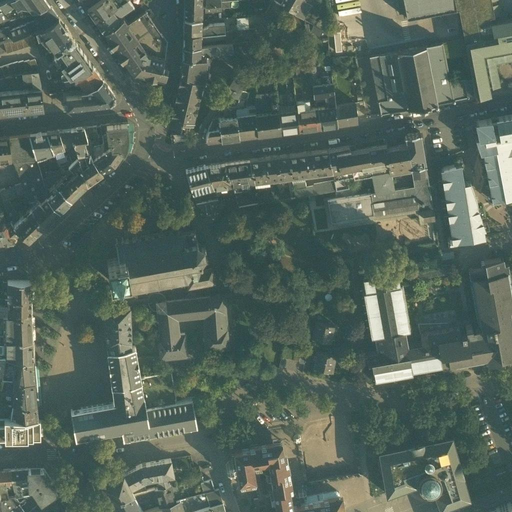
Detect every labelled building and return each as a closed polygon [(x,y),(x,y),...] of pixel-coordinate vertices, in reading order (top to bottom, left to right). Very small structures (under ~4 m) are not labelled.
[(0,5),(10,19),(32,12),(50,5),(45,0),(11,0),(8,0),(0,4),(0,5)] [(80,0),(87,9),(99,0),(80,0)] [(96,21),(126,0),(114,0),(113,1),(112,0),(99,0),(87,9),(96,21)] [(132,7),(127,0),(126,0),(96,21),(104,32),(120,21),(117,16),(118,15),(119,16),(132,7)] [(294,14),(302,18),(309,6),(304,3),(306,1),(303,0),(283,0),(280,5),(294,14)] [(407,18),(455,9),(453,0),(395,0),(398,13),(406,11),(407,18)] [(453,0),(455,9),(458,9),(461,22),(490,16),(501,14),(499,3),(496,4),(495,0),(453,0)] [(221,4),(221,3),(202,5),(184,4),(183,17),(201,18),(202,9),(205,10),(206,11),(221,10),(221,8),(221,4)] [(0,22),(10,19),(0,5),(0,22)] [(38,19),(44,28),(58,17),(50,5),(32,12),(38,19)] [(145,11),(127,24),(128,26),(126,28),(140,47),(143,45),(148,53),(164,57),(165,57),(166,41),(145,11)] [(495,62),(509,59),(511,58),(511,18),(491,22),(490,16),(461,22),(464,38),(467,53),(471,76),(464,78),(467,94),(474,93),(475,95),(487,93),(485,86),(499,83),(495,62)] [(76,41),(58,17),(44,28),(36,31),(38,38),(44,34),(56,52),(65,46),(66,48),(76,41)] [(236,18),(237,30),(248,29),(247,17),(236,18)] [(104,32),(129,68),(129,67),(160,74),(163,65),(164,57),(148,53),(143,45),(140,47),(126,28),(128,26),(127,24),(123,18),(120,21),(104,32)] [(30,33),(36,31),(44,28),(38,19),(27,24),(30,33)] [(183,19),(183,33),(201,34),(224,31),(224,23),(209,25),(206,27),(204,27),(203,28),(201,29),(201,19),(183,19)] [(0,27),(0,42),(17,38),(30,33),(27,24),(9,30),(7,25),(0,27)] [(323,31),(313,25),(311,31),(319,36),(323,31)] [(236,30),(224,31),(225,38),(226,44),(232,43),(237,43),(236,30)] [(225,38),(224,31),(201,34),(183,33),(183,46),(200,46),(201,42),(215,41),(216,38),(217,39),(225,38)] [(340,31),(333,32),(335,52),(342,51),(340,31)] [(32,33),(26,35),(29,45),(35,44),(32,33)] [(26,35),(20,37),(24,47),(29,46),(29,45),(26,35)] [(20,37),(15,39),(18,49),(24,48),(24,47),(20,37)] [(449,57),(463,55),(463,54),(467,53),(464,38),(442,42),(445,57),(449,57)] [(15,39),(9,41),(12,51),(18,49),(15,39)] [(9,41),(3,42),(7,53),(12,51),(9,41)] [(76,41),(66,48),(65,46),(56,52),(53,54),(69,76),(85,72),(93,66),(76,41)] [(467,96),(467,94),(464,78),(449,81),(445,57),(442,42),(369,55),(380,113),(407,108),(437,102),(467,96)] [(233,51),(232,43),(226,44),(200,46),(200,52),(203,52),(203,50),(206,50),(210,53),(233,51)] [(183,46),(182,58),(200,59),(200,52),(200,46),(183,46)] [(206,59),(200,59),(182,58),(180,76),(203,82),(206,59)] [(35,59),(29,61),(32,70),(33,71),(38,70),(35,59)] [(29,60),(24,62),(26,71),(27,72),(32,70),(29,61),(29,60)] [(23,61),(18,62),(21,72),(21,73),(26,71),(24,62),(23,61)] [(18,62),(12,63),(15,74),(21,72),(18,62)] [(12,63),(6,65),(10,75),(15,74),(12,63)] [(6,65),(1,66),(4,77),(10,75),(6,65)] [(168,66),(163,65),(160,74),(129,67),(129,68),(133,74),(156,79),(157,77),(165,78),(168,66)] [(79,81),(85,89),(88,89),(102,78),(93,66),(85,72),(69,76),(63,77),(65,85),(79,81)] [(32,80),(33,89),(41,88),(40,83),(38,72),(22,73),(23,81),(24,81),(32,80)] [(320,83),(332,82),(331,75),(319,77),(320,83)] [(193,124),(203,82),(180,76),(169,124),(180,127),(181,122),(193,124)] [(231,95),(239,97),(243,78),(234,76),(227,88),(232,89),(231,95)] [(66,96),(67,107),(92,104),(112,102),(112,101),(115,96),(108,86),(102,78),(88,89),(85,89),(81,89),(81,90),(81,91),(81,94),(66,96)] [(314,96),(324,94),(327,94),(329,105),(334,105),(332,82),(320,83),(317,84),(313,84),(314,96)] [(25,89),(25,90),(28,111),(43,109),(41,94),(41,88),(33,89),(25,89)] [(25,90),(0,93),(3,114),(28,111),(25,90)] [(269,109),(269,111),(277,110),(277,106),(275,91),(256,92),(256,109),(255,111),(269,109)] [(296,103),(296,109),(304,108),(303,100),(295,101),(296,103)] [(355,101),(334,105),(337,124),(357,121),(355,101)] [(296,103),(277,106),(277,110),(278,112),(296,109),(296,103)] [(223,107),(224,117),(236,115),(236,110),(236,108),(237,105),(223,107)] [(337,124),(334,105),(329,105),(326,106),(317,107),(319,127),(337,124)] [(236,115),(249,114),(248,110),(248,107),(236,108),(236,110),(236,115)] [(299,129),(316,127),(313,107),(310,108),(304,108),(296,109),(299,129)] [(280,132),(299,129),(296,109),(278,112),(280,132)] [(269,111),(257,113),(260,134),(280,132),(278,112),(277,110),(269,111)] [(236,115),(239,137),(257,135),(255,113),(253,113),(249,114),(236,115)] [(482,150),(492,200),(511,196),(511,136),(511,135),(511,114),(475,121),(478,136),(475,137),(479,151),(482,150)] [(218,118),(219,119),(221,139),(239,137),(236,115),(224,117),(218,118)] [(208,141),(221,139),(219,119),(212,120),(205,135),(205,138),(208,141)] [(103,142),(104,151),(114,165),(124,151),(126,146),(127,140),(128,136),(128,132),(127,122),(101,125),(102,138),(103,142)] [(84,127),(70,129),(77,152),(78,156),(81,166),(87,184),(92,180),(102,173),(92,159),(90,153),(88,153),(87,149),(85,146),(84,146),(82,140),(87,138),(84,127)] [(70,154),(71,154),(77,152),(70,129),(59,130),(64,147),(65,150),(68,149),(70,154)] [(46,131),(48,137),(51,143),(54,151),(64,147),(59,130),(46,131)] [(46,131),(29,133),(35,155),(45,151),(46,153),(54,151),(51,143),(43,146),(41,140),(48,137),(46,131)] [(407,143),(410,166),(411,166),(425,163),(420,132),(405,134),(407,143)] [(26,194),(31,207),(32,211),(45,225),(60,211),(47,197),(47,194),(42,179),(36,158),(35,155),(29,133),(9,135),(9,136),(11,159),(18,171),(21,182),(26,194)] [(9,136),(3,136),(5,160),(11,159),(9,136)] [(43,146),(51,143),(48,137),(41,140),(43,146)] [(94,151),(90,153),(92,159),(104,151),(103,142),(92,146),(94,151)] [(371,173),(374,188),(393,185),(390,170),(410,166),(407,143),(386,147),(385,143),(356,149),(349,150),(348,145),(330,148),(327,149),(332,170),(334,179),(336,189),(348,187),(346,178),(371,173)] [(65,150),(64,147),(54,151),(56,158),(66,154),(65,150)] [(304,174),(324,171),(321,149),(288,154),(291,176),(304,174)] [(327,149),(321,149),(324,171),(332,170),(327,149)] [(102,173),(114,165),(104,151),(92,159),(102,173)] [(269,178),(291,176),(288,154),(264,157),(269,178)] [(65,181),(61,177),(56,183),(71,199),(87,184),(81,166),(78,156),(73,161),(70,164),(69,165),(75,171),(70,176),(65,181)] [(254,180),(269,178),(264,157),(249,158),(254,180)] [(249,158),(244,159),(249,181),(254,180),(249,158)] [(231,183),(249,181),(244,159),(224,162),(230,183),(231,183)] [(213,186),(225,184),(219,162),(205,164),(208,175),(209,175),(213,186)] [(224,162),(219,162),(225,184),(230,183),(224,162)] [(451,236),(452,242),(455,241),(472,239),(485,237),(483,229),(485,228),(477,205),(478,205),(470,182),(463,183),(461,165),(460,165),(460,162),(455,164),(443,168),(440,169),(441,171),(442,178),(444,177),(444,182),(443,182),(443,185),(445,200),(445,199),(446,202),(448,202),(448,204),(449,213),(450,215),(448,216),(448,218),(451,236)] [(411,166),(414,185),(428,183),(425,163),(411,166)] [(192,191),(213,186),(209,175),(208,175),(205,164),(185,169),(192,191)] [(62,173),(42,179),(47,194),(47,197),(60,211),(71,199),(56,183),(61,177),(63,176),(63,175),(62,173)] [(63,176),(61,177),(65,181),(70,176),(66,173),(63,175),(63,176)] [(314,185),(305,186),(304,180),(292,182),(293,188),(295,196),(336,189),(334,179),(313,183),(314,185)] [(0,189),(0,192),(3,202),(9,200),(26,194),(21,182),(0,189)] [(432,208),(428,183),(392,189),(370,192),(372,202),(371,202),(373,214),(373,216),(418,209),(418,207),(422,206),(422,210),(423,210),(432,208)] [(370,192),(327,199),(328,205),(331,220),(331,224),(336,224),(364,219),(368,218),(368,214),(373,214),(371,202),(372,202),(370,192)] [(256,193),(235,196),(238,207),(258,203),(256,193)] [(238,208),(238,207),(235,196),(217,200),(219,211),(238,208)] [(200,215),(201,219),(220,216),(219,211),(217,200),(217,198),(196,202),(200,215)] [(9,200),(3,202),(10,220),(17,215),(18,213),(15,210),(9,200)] [(17,215),(10,220),(19,230),(25,237),(28,240),(45,225),(32,211),(31,207),(19,217),(17,215)] [(423,210),(424,219),(434,217),(432,208),(423,210)] [(14,234),(19,230),(10,220),(6,222),(4,220),(5,217),(4,211),(1,211),(0,211),(0,233),(2,242),(14,241),(15,241),(16,240),(17,239),(17,237),(16,235),(15,234),(14,234)] [(125,290),(125,292),(127,292),(126,289),(132,288),(132,291),(134,290),(134,288),(144,286),(145,288),(147,288),(146,286),(157,284),(157,286),(159,286),(159,284),(169,282),(169,284),(172,283),(171,281),(179,280),(180,282),(182,282),(182,280),(186,280),(187,281),(187,280),(188,287),(215,282),(212,267),(203,269),(203,268),(202,269),(201,263),(201,262),(201,261),(202,260),(201,259),(204,254),(206,255),(207,253),(204,253),(203,246),(205,245),(204,243),(202,244),(197,240),(197,238),(196,238),(194,231),(196,229),(195,228),(193,230),(185,231),(184,231),(182,232),(178,229),(178,227),(177,226),(176,229),(172,229),(172,227),(170,228),(170,230),(162,231),(162,229),(160,229),(160,232),(149,234),(149,231),(147,232),(148,234),(137,236),(137,234),(135,234),(135,236),(123,238),(123,236),(121,237),(121,239),(117,240),(117,237),(115,238),(116,240),(115,240),(118,254),(117,254),(118,257),(106,259),(110,279),(122,276),(124,290),(125,290)] [(439,253),(440,260),(454,257),(453,250),(439,253)] [(374,334),(377,349),(379,363),(394,360),(396,371),(397,371),(397,372),(411,369),(411,372),(412,372),(412,369),(412,367),(418,366),(418,368),(419,368),(419,366),(425,365),(426,367),(427,367),(426,364),(433,363),(433,366),(434,365),(434,363),(440,362),(441,364),(442,367),(443,367),(442,364),(449,363),(449,366),(450,365),(450,363),(456,362),(456,364),(457,364),(457,362),(463,361),(464,363),(465,363),(464,361),(471,359),(471,362),(472,361),(472,359),(478,358),(478,360),(479,360),(479,358),(485,357),(486,359),(487,363),(496,361),(495,358),(501,357),(502,360),(503,360),(502,357),(511,355),(511,324),(511,316),(511,315),(511,302),(511,301),(511,300),(511,299),(511,300),(510,293),(511,292),(511,291),(510,292),(509,286),(511,285),(511,284),(509,285),(508,278),(510,278),(510,277),(508,277),(507,271),(509,271),(509,270),(506,270),(505,264),(507,263),(507,262),(504,263),(503,257),(484,260),(485,266),(486,274),(473,276),(472,268),(468,269),(468,270),(471,270),(472,276),(470,276),(470,277),(472,277),(473,283),(471,284),(471,285),(473,284),(474,291),(472,291),(472,292),(475,292),(476,298),(473,299),(474,300),(476,299),(477,306),(475,306),(475,307),(477,307),(478,313),(476,313),(476,314),(478,314),(479,320),(477,321),(477,322),(480,321),(481,328),(482,334),(468,336),(467,333),(466,334),(460,335),(452,336),(421,342),(407,344),(405,329),(407,328),(409,328),(409,327),(407,327),(406,321),(408,321),(408,320),(406,320),(404,314),(407,313),(406,312),(404,313),(403,306),(405,306),(405,305),(403,305),(402,299),(404,298),(404,297),(402,298),(401,291),(403,291),(403,290),(400,290),(399,284),(401,284),(401,283),(399,283),(398,276),(397,268),(396,266),(388,267),(388,270),(382,271),(381,268),(380,269),(381,271),(362,274),(365,289),(362,289),(363,290),(365,290),(366,296),(364,297),(364,298),(366,297),(367,304),(365,304),(365,305),(367,305),(368,311),(366,312),(366,313),(369,312),(370,319),(368,319),(368,320),(370,320),(371,326),(369,326),(369,327),(371,327),(372,333),(370,334),(370,335),(374,334)] [(485,266),(472,268),(473,276),(486,274),(485,266)] [(7,286),(7,298),(31,299),(31,280),(7,280),(7,281),(3,281),(3,286),(7,286)] [(210,296),(165,301),(158,310),(161,335),(172,334),(178,333),(176,317),(204,313),(205,329),(204,329),(205,348),(206,348),(228,347),(224,292),(209,295),(210,296)] [(31,315),(31,299),(7,298),(0,298),(0,315),(4,315),(7,315),(31,315)] [(157,302),(158,310),(165,301),(157,302)] [(104,306),(104,322),(130,321),(130,306),(104,306)] [(32,340),(31,315),(7,315),(7,325),(4,325),(3,340),(32,340)] [(311,336),(330,341),(334,324),(315,320),(311,336)] [(105,333),(107,343),(131,341),(131,339),(130,321),(104,322),(105,333)] [(419,332),(420,332),(451,326),(450,321),(417,322),(419,332)] [(465,324),(466,334),(467,333),(468,336),(482,334),(481,328),(472,329),(470,323),(465,324)] [(451,326),(452,336),(460,335),(458,325),(451,326)] [(421,342),(452,336),(451,326),(420,332),(421,342)] [(158,336),(160,358),(187,355),(185,333),(178,333),(172,334),(161,335),(158,336)] [(33,362),(32,340),(3,340),(0,340),(0,356),(3,356),(33,362)] [(107,350),(109,364),(137,359),(135,346),(131,346),(130,341),(106,344),(107,350)] [(302,344),(301,349),(298,361),(305,362),(308,345),(302,344)] [(281,357),(293,360),(295,349),(284,346),(281,357)] [(295,348),(295,349),(293,360),(298,361),(301,349),(295,348)] [(374,379),(411,372),(411,369),(397,372),(397,371),(396,371),(394,360),(379,363),(377,349),(370,350),(366,351),(366,352),(367,361),(368,362),(371,362),(374,375),(374,379)] [(313,367),(332,371),(335,354),(316,350),(313,367)] [(0,356),(0,365),(2,365),(1,372),(0,371),(0,382),(9,384),(10,378),(35,381),(33,362),(3,356),(0,356)] [(138,365),(137,359),(109,364),(109,370),(138,365)] [(181,400),(175,401),(146,407),(140,377),(138,365),(109,370),(111,387),(112,387),(112,392),(114,402),(111,402),(116,430),(121,429),(123,439),(197,426),(192,399),(181,400)] [(144,376),(140,377),(146,407),(175,401),(175,398),(176,398),(171,370),(143,375),(144,376)] [(0,399),(37,405),(35,388),(35,381),(10,378),(9,384),(0,382),(0,399)] [(0,399),(0,416),(6,416),(37,418),(38,418),(37,405),(0,399)] [(108,432),(116,430),(111,402),(103,404),(108,432)] [(102,433),(108,432),(103,404),(80,408),(85,436),(102,433)] [(75,437),(85,436),(80,408),(70,410),(71,413),(75,437)] [(37,425),(37,418),(6,416),(0,416),(0,435),(32,435),(32,425),(37,425)] [(380,456),(378,456),(378,461),(378,466),(379,471),(381,475),(383,474),(386,493),(415,483),(414,481),(417,480),(418,484),(419,483),(421,486),(424,488),(427,489),(431,489),(435,488),(436,491),(434,492),(440,507),(468,497),(451,435),(427,440),(427,441),(403,446),(403,445),(379,450),(380,456)] [(236,465),(238,473),(245,472),(243,459),(248,452),(260,451),(262,448),(276,446),(281,449),(286,481),(284,483),(286,495),(291,494),(281,440),(265,443),(233,449),(233,450),(236,464),(237,464),(237,465),(236,465)] [(245,472),(238,473),(238,476),(230,477),(231,483),(241,511),(342,511),(340,495),(339,495),(339,492),(336,490),(306,495),(303,499),(304,501),(292,503),(291,494),(286,495),(284,483),(286,481),(281,449),(276,446),(262,448),(260,451),(248,452),(243,459),(245,472)] [(102,484),(110,500),(134,493),(146,490),(143,481),(146,479),(155,478),(158,487),(170,483),(167,476),(173,475),(170,459),(141,464),(136,467),(123,473),(102,484)] [(226,468),(229,470),(235,470),(236,465),(237,465),(237,464),(236,464),(232,461),(228,462),(226,465),(226,468)] [(229,470),(230,477),(238,476),(238,473),(236,465),(235,470),(229,470)] [(28,468),(11,470),(13,485),(15,497),(22,495),(21,487),(24,486),(24,484),(27,484),(29,483),(28,469),(28,468)] [(43,469),(28,469),(29,483),(29,485),(30,494),(23,495),(25,499),(19,503),(25,511),(28,511),(31,509),(41,500),(57,489),(43,469)] [(11,470),(0,470),(0,495),(1,500),(9,498),(7,486),(11,485),(11,486),(13,485),(11,470)] [(200,483),(203,493),(205,492),(214,490),(212,480),(200,483)] [(158,487),(155,488),(159,502),(160,506),(176,500),(170,483),(158,487)] [(157,502),(159,502),(155,488),(154,487),(146,490),(134,493),(139,503),(150,500),(149,497),(154,496),(157,502)] [(205,492),(209,506),(222,502),(218,489),(214,490),(205,492)] [(300,500),(303,499),(306,495),(306,492),(302,489),(298,490),(295,494),(296,497),(300,500)] [(110,500),(116,511),(141,511),(143,511),(139,503),(134,493),(110,500)] [(295,494),(291,494),(292,503),(304,501),(303,499),(300,500),(296,497),(295,494)] [(0,511),(25,511),(19,503),(15,497),(9,498),(1,500),(0,495),(0,511)] [(183,511),(180,499),(176,500),(160,506),(156,507),(143,511),(141,511),(183,511)] [(511,511),(511,501),(483,511),(511,511)] [(225,511),(222,502),(209,506),(192,511),(225,511)]
